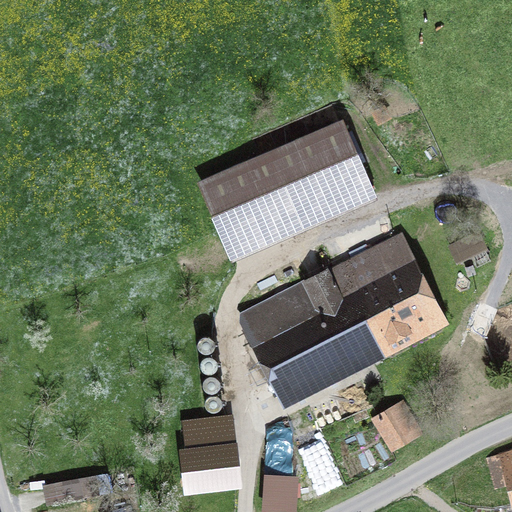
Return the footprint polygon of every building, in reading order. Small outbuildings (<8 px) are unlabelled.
[(202,182),(226,238),(364,177),(339,121),(202,182)] [(478,233),(450,246),(457,260),(484,247),(478,233)] [(393,238),(245,312),(283,390),(431,316),(393,238)] [(377,415),(394,444),(419,429),(402,400),(377,415)] [(226,414),(184,419),(188,449),(230,445),(226,414)] [(511,449),(487,458),(498,488),(508,484),(511,493),(511,449)] [(266,472),(263,501),(281,503),(284,473),(266,472)] [(49,504),(97,495),(92,476),(45,484),(49,504)]
